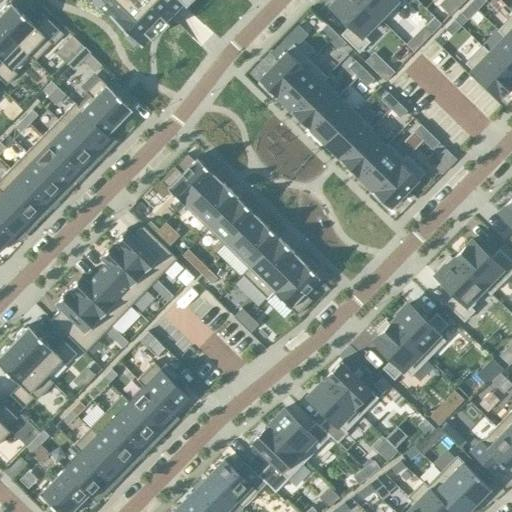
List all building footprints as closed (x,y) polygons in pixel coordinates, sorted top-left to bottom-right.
[(96,0),(108,11),(140,43),(142,41),(165,17),(174,8),(181,0),(96,0)] [(359,0),(337,0),(331,7),(350,25),(340,35),(359,53),(369,42),(363,35),(378,19),(382,23),(383,22),(359,0)] [(359,0),(383,22),(400,4),(395,0),(359,0)] [(485,0),(473,0),(470,3),(477,10),(486,1),(485,0)] [(0,25),(35,60),(52,43),(49,40),(59,30),(45,16),(36,26),(11,2),(7,6),(6,4),(0,10),(0,25)] [(470,3),(461,13),(468,20),(477,10),(470,3)] [(511,15),(498,30),(511,44),(511,15)] [(435,17),(425,28),(432,35),(442,24),(435,17)] [(453,19),(444,29),(451,36),(461,26),(453,19)] [(0,58),(2,61),(0,62),(0,78),(6,84),(16,74),(11,70),(27,53),(35,61),(35,60),(0,25),(0,58)] [(327,25),(320,32),(329,41),(336,34),(327,25)] [(63,34),(59,30),(49,40),(52,43),(53,44),(63,34)] [(482,46),(481,47),(511,77),(511,44),(498,30),(497,31),(504,38),(489,52),(482,46)] [(336,34),(329,41),(339,50),(346,43),(336,34)] [(260,81),(258,83),(271,97),(274,94),(276,96),(310,61),(293,44),(259,79),(260,81)] [(84,46),(76,54),(82,60),(90,52),(84,46)] [(511,77),(481,47),(465,64),(499,98),(511,84),(511,77)] [(310,61),(276,96),(276,97),(277,96),(292,111),(326,76),(310,61)] [(355,61),(348,68),(358,77),(364,70),(355,61)] [(364,70),(358,77),(367,87),(374,79),(364,70)] [(326,76),(292,111),(308,128),(339,96),(324,80),(327,77),(326,76)] [(51,80),(43,89),(49,95),(57,86),(51,80)] [(75,102),(74,103),(115,143),(116,142),(107,134),(132,109),(106,83),(92,97),(89,94),(78,105),(75,102)] [(388,93),(381,100),(390,109),(397,102),(388,93)] [(339,96),(308,128),(309,128),(325,143),(356,112),(339,96)] [(397,102),(390,109),(400,118),(407,111),(397,102)] [(74,103),(58,119),(99,159),(115,143),(74,103)] [(32,109),(23,117),(29,123),(38,114),(32,109)] [(356,112),(325,143),(340,158),(340,159),(341,159),(372,128),(356,112)] [(23,117),(15,126),(21,131),(29,123),(23,117)] [(58,119),(42,135),(83,175),(99,159),(58,119)] [(420,125),(413,132),(423,141),(430,134),(420,125)] [(372,128),(341,159),(357,175),(388,143),(384,147),(369,132),(373,129),(372,128)] [(430,134),(423,141),(432,150),(439,143),(430,134)] [(42,135),(26,152),(67,192),(83,175),(42,135)] [(388,143),(357,175),(358,176),(373,190),(373,191),(373,192),(408,157),(407,156),(404,159),(388,143)] [(26,152),(10,168),(51,208),(67,192),(26,152)] [(174,166),(160,180),(167,187),(183,203),(198,188),(208,197),(222,182),(196,157),(194,160),(187,153),(175,166),(174,166)] [(375,193),(373,195),(386,208),(389,206),(390,208),(425,173),(408,157),(373,192),(375,193)] [(10,168),(0,178),(0,189),(35,224),(51,208),(10,168)] [(198,188),(183,203),(208,228),(238,197),(222,182),(208,197),(198,188)] [(0,221),(19,241),(26,233),(35,224),(0,189),(0,190),(1,191),(0,191),(0,221)] [(511,196),(499,210),(511,222),(511,234),(508,238),(511,241),(511,196)] [(238,197),(208,228),(224,243),(239,227),(248,237),(263,222),(238,197)] [(150,220),(145,226),(153,234),(159,228),(150,220)] [(0,221),(0,249),(13,236),(19,241),(0,221)] [(239,227),(224,243),(249,267),(278,237),(263,222),(248,237),(239,227)] [(127,227),(113,242),(153,282),(156,279),(177,258),(142,224),(133,234),(127,227)] [(159,228),(153,234),(161,243),(167,237),(159,228)] [(249,267),(242,274),(267,298),(288,276),(279,267),(294,252),(278,237),(249,267)] [(454,256),(454,257),(490,293),(511,271),(511,259),(499,247),(489,257),(471,239),(454,256)] [(105,263),(96,271),(131,305),(151,284),(153,282),(113,242),(99,256),(105,263)] [(288,276),(267,298),(268,299),(274,292),(297,314),(311,300),(304,293),(320,277),(294,252),(279,267),(288,276)] [(449,255),(435,269),(438,272),(436,274),(455,293),(445,303),(464,320),(490,293),(454,257),(453,257),(452,258),(449,255)] [(200,260),(194,266),(202,274),(208,268),(200,260)] [(208,268),(202,274),(211,283),(217,277),(208,268)] [(82,274),(67,288),(108,328),(111,325),(131,305),(96,271),(88,280),(82,274)] [(153,282),(151,284),(159,293),(165,287),(156,279),(153,282)] [(165,287),(159,293),(167,301),(173,295),(165,287)] [(60,309),(50,318),(85,352),(105,331),(106,330),(108,328),(67,288),(53,303),(60,309)] [(390,322),(389,322),(426,358),(445,339),(438,333),(448,323),(436,312),(427,322),(408,303),(390,321),(390,322)] [(239,310),(233,316),(241,324),(247,318),(239,310)] [(247,318),(241,324),(250,332),(256,327),(247,318)] [(378,334),(373,339),(392,358),(382,367),(394,379),(404,369),(410,375),(426,358),(389,322),(388,322),(386,320),(375,330),(378,333),(378,334)] [(14,338),(11,342),(46,375),(61,359),(66,364),(77,352),(63,339),(53,349),(28,324),(24,328),(23,327),(13,337),(14,338)] [(106,330),(105,331),(113,338),(114,339),(119,333),(111,325),(108,328),(106,330)] [(148,331),(139,339),(145,345),(153,336),(148,331)] [(119,333),(114,339),(122,347),(128,341),(119,333)] [(0,365),(19,383),(9,394),(23,407),(33,397),(36,399),(52,382),(46,375),(11,342),(7,345),(6,344),(0,350),(0,365)] [(342,359),(324,378),(361,414),(378,397),(371,391),(372,390),(371,388),(370,390),(342,362),(343,361),(342,359)] [(154,361),(137,378),(176,416),(176,415),(173,413),(189,396),(180,387),(182,384),(174,376),(171,379),(154,361)] [(111,368),(103,377),(109,382),(117,374),(111,368)] [(501,373),(493,382),(498,387),(507,379),(501,373)] [(103,377),(94,385),(100,391),(109,382),(103,377)] [(121,394),(121,395),(157,430),(160,426),(166,421),(168,424),(176,416),(137,378),(137,379),(143,385),(128,401),(121,394)] [(323,379),(307,395),(328,415),(319,424),(316,421),(315,421),(330,435),(337,442),(347,432),(345,430),(361,414),(324,378),(323,379)] [(94,385),(87,393),(93,398),(100,391),(94,385)] [(121,395),(105,411),(144,449),(151,441),(148,439),(157,430),(121,395)] [(79,401),(71,409),(77,415),(85,406),(79,401)] [(0,439),(9,430),(7,427),(17,417),(3,403),(0,406),(0,439)] [(268,424),(267,424),(305,461),(330,435),(315,421),(306,430),(284,408),(268,424)] [(71,409),(63,418),(69,423),(77,415),(71,409)] [(511,409),(496,426),(511,442),(511,409)] [(105,411),(89,427),(125,462),(134,453),(137,456),(144,449),(105,411)] [(424,418),(418,423),(427,432),(432,426),(424,418)] [(446,423),(440,429),(449,437),(454,431),(446,423)] [(267,424),(249,443),(250,444),(251,443),(270,461),(257,474),(266,482),(275,491),(305,461),(267,424)] [(511,442),(496,426),(470,452),(493,474),(501,465),(511,474),(511,442)] [(89,427),(73,444),(112,481),(119,474),(116,471),(122,465),(125,462),(89,427)] [(43,429),(35,438),(41,443),(49,435),(43,429)] [(424,437),(414,445),(419,451),(420,451),(428,444),(424,437)] [(35,438),(26,446),(32,452),(41,443),(35,438)] [(79,451),(64,466),(93,495),(102,486),(105,489),(112,481),(73,444),(72,444),(79,451)] [(414,445),(405,452),(410,458),(419,451),(414,445)] [(457,455),(441,471),(474,503),(489,487),(457,455)] [(225,458),(209,474),(242,506),(266,482),(244,461),(236,469),(225,458)] [(372,460),(362,467),(367,473),(376,466),(372,460)] [(400,460),(391,467),(396,473),(405,466),(400,460)] [(64,466),(39,492),(58,511),(70,511),(90,493),(92,496),(93,495),(64,466)] [(362,467),(353,474),(357,480),(367,473),(362,467)] [(423,480),(422,481),(453,511),(464,511),(474,503),(441,471),(427,485),(423,480)] [(209,474),(194,490),(216,511),(230,511),(238,504),(241,507),(242,506),(209,474)] [(377,478),(367,485),(372,491),(381,484),(377,478)] [(453,511),(422,481),(408,496),(424,511),(453,511)] [(367,485),(358,492),(362,498),(372,491),(367,485)] [(216,511),(194,490),(179,505),(185,511),(216,511)] [(393,509),(392,509),(395,511),(424,511),(408,496),(407,496),(411,501),(400,511),(396,511),(394,510),(393,509)] [(343,502),(334,509),(336,511),(343,511),(348,509),(343,502)]
